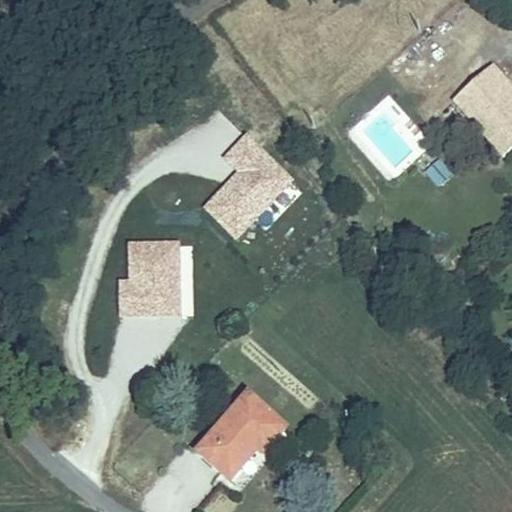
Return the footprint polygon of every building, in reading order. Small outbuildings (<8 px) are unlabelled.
[(495,89),(504,80),(490,64),(449,100),(449,105),(495,157),(511,142),(511,99),(508,102),(495,89)] [(511,97),(511,88),(504,80),(495,89),(508,102),(511,99),(511,97)] [(239,175),(205,210),(238,241),(296,181),(249,136),(224,162),(239,175)] [(424,176),(441,189),(454,171),(437,159),(424,176)] [(119,279),(120,318),(188,318),(187,240),(127,241),(128,278),(119,279)] [(234,397),(188,455),(220,482),(247,450),(254,455),(274,429),(234,397)]
